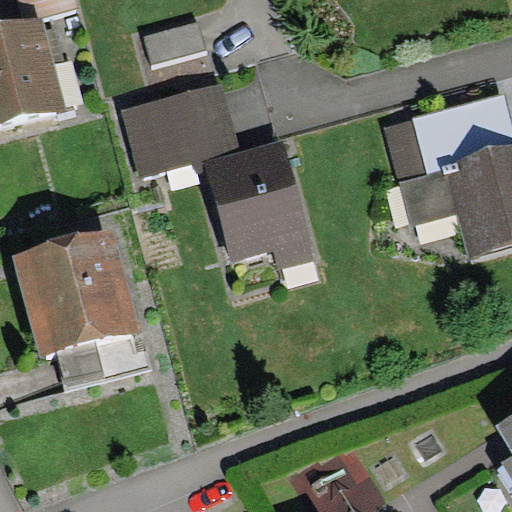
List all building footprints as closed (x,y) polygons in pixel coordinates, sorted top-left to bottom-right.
[(18,0),(24,20),(42,15),(43,18),(78,9),(75,0),(18,0)] [(0,125),(67,108),(43,18),(42,15),(24,20),(0,26),(0,125)] [(152,65),(206,50),(198,22),(144,37),(152,65)] [(224,85),(123,111),(141,179),(201,163),(242,153),(224,85)] [(401,179),(511,149),(511,125),(504,97),(387,128),(401,179)] [(242,153),(201,163),(230,265),(274,253),(279,271),(316,261),(282,141),(242,153)] [(511,149),(401,179),(413,226),(457,214),(470,260),(511,248),(511,149)] [(58,356),(143,333),(113,227),(12,256),(42,361),(58,356)] [(153,371),(143,333),(58,356),(68,394),(153,371)] [(511,413),(497,423),(511,446),(511,413)]
